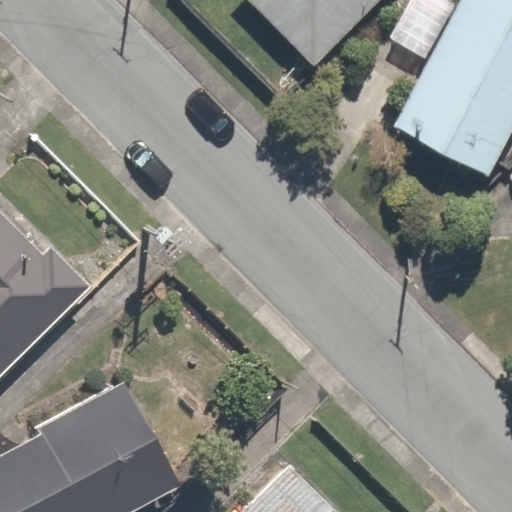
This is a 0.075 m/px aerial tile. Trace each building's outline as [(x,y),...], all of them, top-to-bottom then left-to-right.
[(266,0),(318,53),(371,0),(266,0)] [(511,0),(410,0),(391,38),(421,54),(391,112),(489,162),(511,117),(511,0)] [(0,360),(80,283),(0,201),(0,360)] [(0,511),(142,511),(193,484),(134,377),(0,450),(0,511)] [(343,511),(272,451),(218,511),(343,511)]
